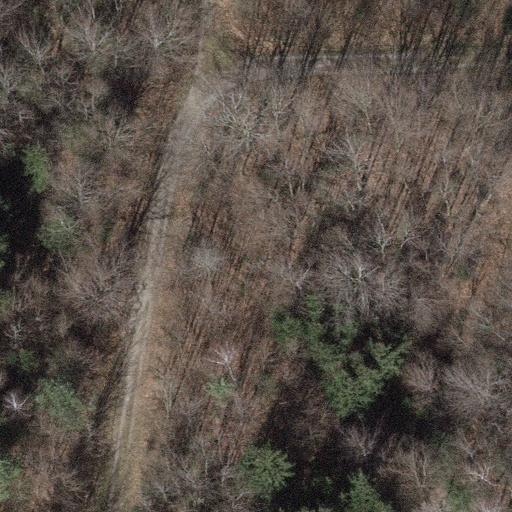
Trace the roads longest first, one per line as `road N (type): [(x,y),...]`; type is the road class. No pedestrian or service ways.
road 1 (track): [(112,511),(212,0)]
road 2 (track): [(198,76),(511,61)]
